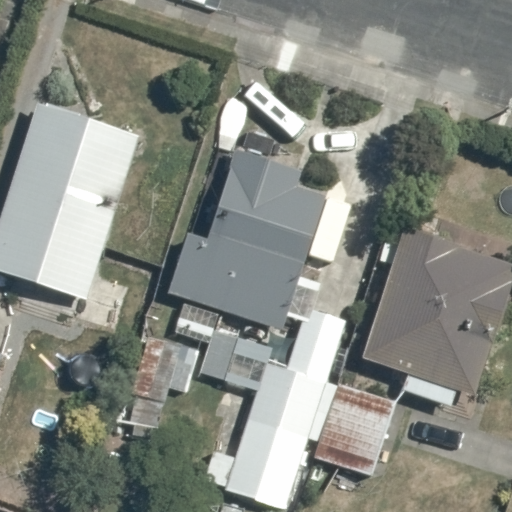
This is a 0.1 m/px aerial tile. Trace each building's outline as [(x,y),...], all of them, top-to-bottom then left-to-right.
[(131,131),(33,101),(0,205),(0,270),(80,295),(131,131)] [(300,452),(325,375),(344,320),(311,309),(319,283),(290,274),(316,190),(288,181),(294,162),(227,141),(199,235),(181,229),(163,290),(275,324),(278,313),(296,319),(286,350),(272,346),(212,326),(197,372),(240,386),(208,483),(281,507),(300,452)] [(505,257),(395,222),(354,353),(408,370),(402,389),(439,400),(444,385),(463,391),(505,257)] [(195,348),(145,334),(128,398),(157,406),(163,383),(185,389),(195,348)] [(394,398),(325,375),(300,452),(368,475),(394,398)]
